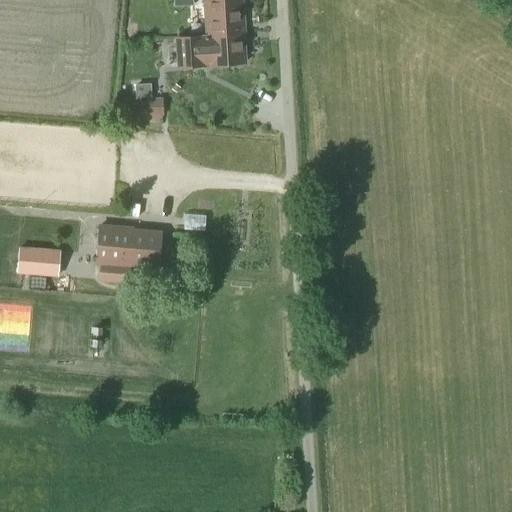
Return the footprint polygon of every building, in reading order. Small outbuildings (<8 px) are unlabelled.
[(205,37),(244,35),(243,7),(242,0),(202,0),(203,10),(205,37)] [(177,69),(245,64),(243,36),(244,36),(244,35),(205,37),(205,38),(175,40),(177,69)] [(134,116),(162,113),(161,101),(133,102),(134,116)] [(94,263),(99,263),(98,279),(127,282),(128,266),(129,264),(157,267),(160,233),(132,231),(132,230),(98,226),(94,263)] [(18,248),(16,274),(58,278),(60,252),(18,248)]
